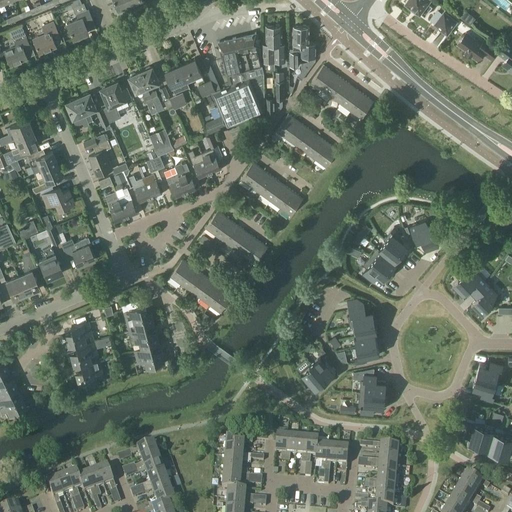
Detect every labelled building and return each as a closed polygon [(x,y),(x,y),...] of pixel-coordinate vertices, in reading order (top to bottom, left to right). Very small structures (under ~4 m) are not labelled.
[(131,5),(128,0),(115,0),(119,9),(131,5)] [(406,0),(406,1),(407,2),(407,4),(410,7),(412,6),(419,11),(425,16),(433,6),(427,1),(427,0),(406,0)] [(446,6),(434,22),(447,32),(459,16),(446,6)] [(77,18),(66,22),(72,38),(74,37),(75,39),(81,36),(81,34),(87,32),(85,26),(94,22),(88,8),(75,14),(77,18)] [(52,19),(49,11),(37,16),(40,24),(52,19)] [(44,33),(32,38),(38,53),(55,46),(51,36),(59,33),(53,21),(41,26),(44,33)] [(276,26),(273,26),(274,61),(285,61),(285,45),(283,45),(282,26),(280,26),(279,25),(276,25),(276,26)] [(290,49),(290,66),(298,66),(298,49),(302,50),(301,56),(315,56),(316,43),(309,43),(309,26),(307,26),(306,25),(303,25),(302,26),(294,25),(293,49),(290,49)] [(264,61),(274,61),(273,26),(266,26),(267,45),(264,45),(264,55),(264,61)] [(466,49),(465,50),(477,59),(482,52),(491,58),(498,47),(479,33),(475,38),(466,31),(457,42),(466,49)] [(25,33),(12,38),(16,45),(4,50),(9,64),(26,58),(23,48),(30,45),(25,33)] [(215,91),(212,93),(227,128),(237,123),(247,119),(265,112),(265,108),(264,72),(262,72),(259,58),(262,57),(259,47),(260,47),(256,33),(219,42),(222,57),(229,86),(223,88),(221,89),(216,91),(215,91)] [(511,42),(507,39),(497,53),(505,59),(502,63),(511,70),(511,44),(511,45),(511,44),(511,42)] [(181,66),(187,81),(202,74),(196,59),(181,66)] [(301,80),(314,62),(311,60),(304,64),(303,66),(302,68),(297,77),(301,80)] [(322,89),(333,74),(329,71),(331,69),(325,65),(313,82),(322,89)] [(141,71),(148,87),(159,82),(153,66),(141,71)] [(191,90),(187,81),(181,66),(166,72),(177,96),(191,90)] [(141,71),(130,76),(136,92),(141,90),(143,95),(150,92),(148,87),(141,71)] [(332,96),(345,80),(339,75),(337,77),(333,74),(322,89),(332,96)] [(342,103),(353,89),(349,86),(351,84),(345,80),(332,96),(342,103)] [(108,85),(116,103),(131,97),(127,88),(122,90),(118,81),(108,85)] [(212,93),(215,91),(211,81),(199,86),(203,96),(212,93)] [(284,81),(275,82),(276,99),(282,99),(282,94),(284,94),(284,81)] [(121,117),(116,103),(108,85),(102,88),(109,106),(104,108),(109,122),(121,117)] [(169,95),(165,85),(158,88),(162,99),(169,95)] [(352,111),(364,94),(358,90),(357,92),(353,89),(342,103),(352,111)] [(150,92),(153,100),(159,98),(155,90),(150,92)] [(143,95),(151,114),(157,111),(152,101),(153,100),(150,92),(143,95)] [(79,98),(89,122),(93,120),(90,112),(97,109),(90,93),(79,98)] [(364,94),(352,111),(362,118),(373,103),(369,100),(370,98),(364,94)] [(183,95),(171,100),(174,108),(187,103),(183,95)] [(79,98),(68,103),(74,119),(77,126),(84,123),(85,124),(89,122),(79,98)] [(275,98),(265,98),(266,111),(275,111),(275,98)] [(96,110),(103,126),(109,124),(102,108),(96,110)] [(215,109),(207,112),(209,117),(217,114),(215,109)] [(287,138),(298,123),(294,120),(295,118),(289,113),(277,130),(287,138)] [(209,132),(224,126),(220,115),(204,121),(209,132)] [(15,139),(33,132),(28,119),(6,128),(8,134),(12,132),(15,139)] [(297,145),(309,128),(303,123),(301,125),(298,123),(287,138),(297,145)] [(306,152),(317,137),(314,134),(315,132),(309,128),(297,145),(306,152)] [(33,132),(15,139),(18,147),(11,149),(16,160),(27,156),(28,155),(26,149),(38,144),(33,132)] [(211,147),(218,144),(213,133),(206,136),(211,147)] [(173,149),(169,139),(167,135),(152,142),(158,155),(168,151),(173,149)] [(187,143),(184,135),(174,139),(174,137),(170,139),(169,139),(173,149),(174,149),(187,143)] [(196,147),(207,147),(206,136),(195,137),(196,147)] [(316,159),(329,142),(323,138),(321,140),(317,137),(306,152),(316,159)] [(94,146),(98,144),(95,138),(84,143),(86,150),(94,147),(94,146)] [(97,153),(90,156),(98,175),(114,169),(106,150),(112,147),(109,140),(98,144),(94,146),(94,147),(97,153)] [(329,142),(316,159),(326,167),(337,152),(333,149),(335,147),(329,142)] [(202,153),(210,173),(221,168),(213,148),(202,153)] [(156,156),(153,150),(150,151),(146,153),(149,158),(152,157),(156,156)] [(210,173),(202,153),(196,156),(194,150),(189,152),(200,177),(210,173)] [(28,155),(27,156),(31,165),(34,173),(40,170),(57,163),(52,151),(40,156),(38,151),(28,155)] [(156,156),(152,157),(157,169),(164,166),(160,155),(156,156)] [(149,158),(146,160),(150,171),(157,169),(152,157),(149,158)] [(182,162),(175,165),(175,166),(178,173),(186,192),(197,187),(187,162),(183,164),(182,162)] [(251,187),(262,171),(258,168),(260,166),(254,162),(241,180),(251,187)] [(37,180),(38,184),(31,187),(32,190),(33,191),(34,193),(41,190),(52,185),(50,180),(62,175),(57,163),(40,170),(43,177),(37,180)] [(186,192),(178,173),(175,166),(164,170),(175,196),(186,192)] [(261,194),(273,176),(267,172),(266,174),(262,171),(251,187),(261,194)] [(143,177),(151,195),(162,191),(155,172),(143,177)] [(151,195),(143,177),(137,179),(134,174),(130,176),(140,200),(151,195)] [(110,175),(99,180),(102,187),(113,183),(110,175)] [(271,201),(282,185),(278,183),(279,181),(273,176),(261,194),(271,201)] [(281,208),(293,191),(287,186),(286,188),(282,185),(271,201),(281,208)] [(62,192),(60,187),(42,195),(47,207),(56,203),(59,210),(75,203),(69,189),(62,192)] [(117,191),(116,191),(126,216),(138,212),(128,187),(123,189),(117,191)] [(116,220),(126,216),(116,191),(106,196),(116,220)] [(291,215),(302,200),(298,197),(299,195),(293,191),(281,208),(291,215)] [(216,234),(227,220),(223,217),(225,215),(218,210),(206,227),(216,234)] [(37,231),(32,219),(27,222),(29,227),(23,229),(21,224),(16,226),(21,238),(37,231)] [(416,242),(422,239),(423,243),(425,249),(439,244),(434,231),(425,219),(410,225),(416,242)] [(226,242),(238,225),(232,220),(231,222),(227,220),(216,234),(226,242)] [(0,249),(16,243),(7,223),(0,225),(0,234),(0,235),(0,249)] [(58,223),(53,225),(56,233),(61,231),(58,223)] [(45,228),(52,244),(59,241),(56,233),(53,225),(45,228)] [(236,249),(247,234),(243,231),(244,229),(238,225),(226,242),(236,249)] [(383,239),(385,241),(386,240),(402,253),(409,245),(399,237),(402,233),(394,226),(383,239)] [(358,243),(363,238),(364,236),(359,232),(358,233),(353,241),(358,244),(358,243)] [(246,256),(258,239),(252,235),(251,237),(247,234),(236,249),(246,256)] [(88,245),(91,244),(88,237),(74,243),(72,238),(61,243),(67,257),(74,254),(79,265),(94,259),(88,245)] [(258,239),(246,256),(256,263),(266,249),(262,246),(264,243),(258,239)] [(386,240),(385,241),(379,248),(395,261),(402,253),(386,240)] [(42,249),(46,258),(39,260),(46,278),(62,272),(52,248),(52,249),(50,246),(42,249)] [(395,261),(379,248),(377,247),(370,255),(390,272),(397,263),(395,261)] [(18,275),(26,294),(39,288),(31,268),(35,266),(29,251),(22,253),(25,273),(18,275)] [(390,272),(370,255),(363,264),(366,267),(362,273),(373,281),(377,276),(382,280),(390,272)] [(181,284),(192,268),(188,265),(189,263),(183,259),(171,277),(181,284)] [(191,291),(203,273),(197,269),(196,271),(192,268),(181,284),(191,291)] [(477,289),(487,280),(485,278),(475,268),(462,275),(452,284),(462,295),(467,290),(473,285),(477,289)] [(201,298),(212,282),(208,279),(209,277),(203,273),(191,291),(201,298)] [(14,299),(26,294),(18,275),(6,281),(14,299)] [(498,292),(487,280),(477,289),(481,294),(476,299),(471,304),(481,314),(491,304),(498,292)] [(211,305),(223,287),(217,283),(216,285),(212,282),(201,298),(211,305)] [(223,287),(211,305),(221,312),(232,296),(228,293),(229,292),(223,287)] [(350,327),(352,326),(375,321),(373,310),(366,311),(364,304),(359,302),(357,302),(358,306),(348,308),(350,315),(348,315),(350,327)] [(106,315),(113,313),(111,305),(104,307),(106,315)] [(136,329),(147,326),(155,324),(152,312),(143,314),(141,307),(124,311),(128,325),(135,323),(136,329)] [(74,333),(66,335),(70,348),(78,346),(78,345),(88,342),(87,336),(93,335),(89,321),(72,326),(74,333)] [(377,332),(375,321),(352,326),(355,337),(375,333),(377,332)] [(141,349),(152,346),(160,343),(157,331),(149,333),(147,326),(136,329),(130,331),(133,344),(140,342),(141,349)] [(377,343),(375,333),(355,337),(357,347),(377,343)] [(307,343),(310,338),(305,335),(302,340),(307,343)] [(310,346),(314,340),(310,338),(307,343),(306,344),(304,348),(308,350),(310,346)] [(83,364),(93,362),(92,356),(98,354),(95,341),(88,342),(78,345),(78,346),(79,352),(71,354),(74,367),(83,364)] [(379,354),(377,343),(357,347),(359,356),(354,357),(356,363),(367,361),(366,357),(379,354)] [(152,346),(141,349),(135,350),(138,364),(145,362),(147,368),(166,363),(162,350),(154,352),(152,346)] [(335,372),(322,356),(320,354),(313,360),(310,363),(325,381),(335,372)] [(0,374),(1,374),(9,371),(4,359),(0,360),(0,374)] [(479,362),(476,376),(498,382),(503,363),(490,359),(489,365),(479,362)] [(83,364),(85,371),(76,374),(80,386),(99,381),(97,375),(103,373),(100,360),(93,362),(83,364)] [(325,381),(310,363),(299,372),(308,382),(309,382),(315,389),(318,386),(325,381)] [(361,379),(359,392),(385,395),(386,381),(376,380),(377,373),(364,372),(363,379),(361,379)] [(5,381),(1,374),(0,374),(0,397),(10,392),(18,389),(13,377),(5,381)] [(493,401),(498,382),(476,376),(472,389),(481,392),(480,397),(493,401)] [(10,392),(0,397),(0,412),(0,413),(7,409),(9,415),(27,407),(21,395),(13,399),(10,392)] [(384,408),(385,395),(359,392),(358,406),(361,406),(360,413),(373,414),(374,407),(384,408)] [(477,446),(483,426),(466,421),(462,434),(469,436),(467,443),(477,446)] [(493,431),(494,431),(495,429),(483,426),(477,446),(488,449),(493,431)] [(504,434),(503,434),(494,431),(493,431),(488,449),(487,451),(498,454),(504,434)] [(511,434),(504,432),(503,434),(504,434),(498,454),(509,457),(511,446),(511,434)] [(284,462),(287,436),(276,435),(275,453),(281,454),(280,462),(284,462)] [(295,455),(297,437),(287,436),(284,462),(289,463),(290,455),(295,455)] [(225,448),(243,449),(243,443),(252,444),(252,439),(244,438),(244,439),(226,437),(225,448)] [(305,465),(307,438),(297,437),(295,455),(301,456),(301,463),(300,469),(304,469),(305,469),(305,465)] [(307,438),(305,465),(309,465),(310,456),(315,457),(316,451),(317,451),(317,445),(318,439),(307,438)] [(315,457),(315,463),(321,464),(321,472),(325,472),(327,446),(328,440),(318,439),(317,445),(317,451),(316,451),(315,457)] [(139,458),(157,452),(153,442),(136,448),(136,449),(129,451),(130,456),(138,453),(139,458)] [(372,448),(372,449),(379,449),(379,455),(397,457),(398,446),(380,445),(372,444),(372,448)] [(336,465),(337,447),(327,446),(325,472),(329,472),(330,464),(336,465)] [(337,447),(336,465),(342,465),(341,473),(345,473),(346,466),(348,448),(337,447)] [(225,448),(225,458),(250,460),(251,456),(242,455),(243,449),(225,448)] [(136,471),(160,462),(157,452),(139,458),(142,464),(134,467),(136,471)] [(367,460),(366,464),(370,465),(378,465),(396,467),(397,457),(379,455),(378,461),(367,460)] [(250,460),(225,458),(224,468),(241,469),(241,464),(250,464),(250,460)] [(147,478),(164,471),(160,462),(136,471),(137,475),(145,472),(147,478)] [(97,469),(104,486),(109,484),(112,491),(116,490),(113,483),(114,483),(107,465),(97,469)] [(370,465),(370,469),(378,470),(377,476),(395,477),(396,467),(378,465),(370,465)] [(224,468),(223,478),(249,480),(249,476),(240,476),(241,469),(224,468)] [(98,489),(104,486),(97,469),(88,472),(97,497),(101,496),(98,489)] [(80,482),(78,476),(76,470),(66,474),(75,499),(79,497),(76,490),(82,488),(80,482)] [(143,490),(167,481),(164,471),(147,478),(149,483),(141,486),(143,490)] [(93,498),(97,497),(88,472),(78,476),(80,482),(82,488),(84,494),(90,491),(93,498)] [(461,481),(477,491),(480,486),(487,490),(489,486),(482,482),(466,472),(461,481)] [(71,500),(75,499),(66,474),(57,478),(63,495),(69,493),(71,500)] [(355,487),(363,487),(363,476),(355,476),(355,487)] [(394,487),(395,477),(377,476),(376,481),(369,480),(369,485),(394,487)] [(57,497),(63,495),(57,478),(47,481),(55,505),(60,504),(57,497)] [(248,485),(249,480),(223,478),(222,489),(228,489),(233,490),(233,489),(239,489),(240,484),(248,485)] [(154,497),(171,490),(167,481),(143,490),(144,494),(152,491),(154,497)] [(474,496),(477,491),(461,481),(455,490),(478,504),(481,500),(474,496)] [(394,497),(394,487),(369,485),(368,489),(376,490),(375,496),(394,497)] [(501,493),(507,497),(510,492),(503,488),(501,493)] [(245,490),(239,489),(233,489),(233,490),(228,489),(227,499),(253,501),(253,497),(245,496),(245,490)] [(163,505),(169,503),(175,501),(171,490),(154,497),(156,502),(149,505),(150,509),(163,504),(163,505)] [(476,507),(478,504),(455,490),(450,499),(466,508),(469,503),(476,507)] [(367,501),(367,504),(368,505),(374,505),(380,506),(380,507),(386,507),(393,508),(394,497),(375,496),(375,502),(367,501)] [(509,511),(511,511),(511,496),(504,509),(505,509),(503,511),(508,511),(509,511)] [(79,497),(75,499),(80,511),(84,509),(79,497)] [(71,500),(76,511),(80,511),(75,499),(71,500)] [(252,505),(253,501),(227,499),(226,509),(244,511),(244,505),(252,505)] [(464,511),(466,508),(450,499),(445,508),(452,511),(464,511)] [(0,511),(29,511),(33,511),(31,507),(20,511),(17,503),(0,509),(0,511)] [(172,511),(173,511),(169,503),(163,505),(163,504),(150,509),(144,511),(172,511)]
